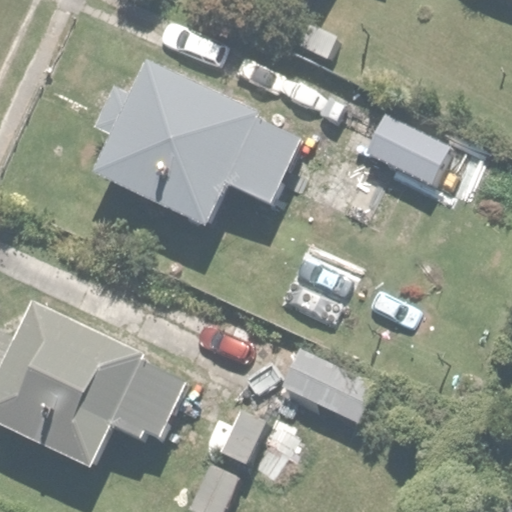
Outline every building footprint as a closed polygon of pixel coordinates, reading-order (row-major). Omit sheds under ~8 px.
[(311,128),(159,63),(146,92),(130,85),(106,141),(122,148),(110,177),(221,225),(237,186),(278,204),(311,128)] [(391,112),(372,156),(446,188),(464,144),(391,112)] [(0,417),(112,468),(129,432),(168,449),(198,382),(159,364),(164,353),(44,299),(28,335),(10,327),(0,349),(0,370),(7,374),(0,388),(0,417)] [(305,343),(286,385),(366,420),(385,378),(305,343)] [(304,442),(242,413),(194,511),(237,511),(258,469),(285,482),(304,442)]
